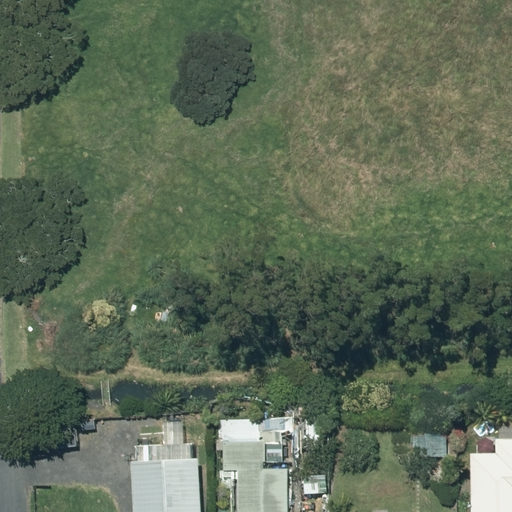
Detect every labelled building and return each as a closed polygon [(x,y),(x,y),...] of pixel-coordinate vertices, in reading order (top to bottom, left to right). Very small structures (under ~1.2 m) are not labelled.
[(326,434),(326,403),(310,403),(310,434),(326,434)] [(212,418),(224,417),(223,404),(212,404),(212,418)] [(169,409),(148,410),(149,435),(169,435),(169,409)] [(416,421),(416,455),(450,454),(449,420),(416,421)] [(263,428),(263,438),(225,438),(226,467),(243,467),(242,511),(293,511),(293,464),(290,464),(291,441),(286,441),(285,427),(263,428)] [(502,450),(477,450),(477,511),(511,511),(511,435),(502,435),(502,450)] [(206,511),(204,455),(137,457),(139,511),(206,511)]
